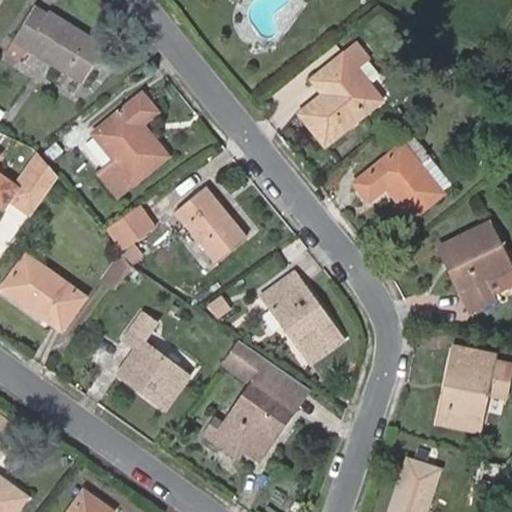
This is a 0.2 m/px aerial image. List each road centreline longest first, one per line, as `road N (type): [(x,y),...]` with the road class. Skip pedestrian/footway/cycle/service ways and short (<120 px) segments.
road 1 (residential): [(140,0),(354,265),(385,317),(383,359),(334,511)]
road 2 (residential): [(214,511),(0,360)]
